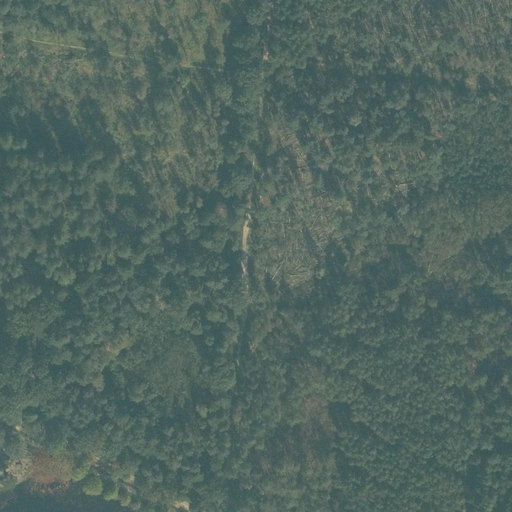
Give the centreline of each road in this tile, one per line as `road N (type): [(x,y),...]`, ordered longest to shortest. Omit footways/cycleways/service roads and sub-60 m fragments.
road 1 (track): [(27,309),(225,193),(240,71)]
road 2 (track): [(240,315),(261,58)]
road 3 (track): [(5,32),(259,74)]
road 4 (track): [(261,58),(511,83)]
road 5 (track): [(190,511),(0,418)]
road 6 (track): [(223,511),(237,355)]
